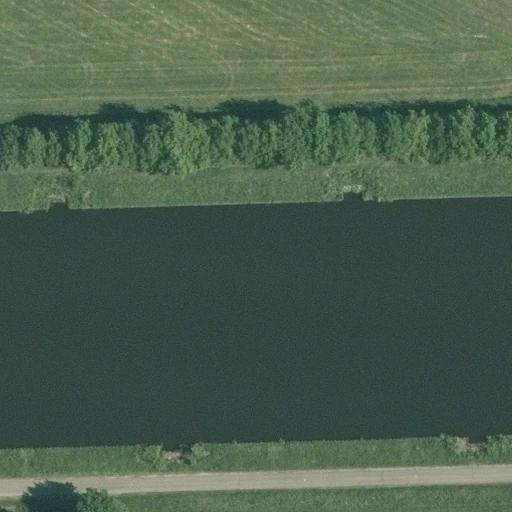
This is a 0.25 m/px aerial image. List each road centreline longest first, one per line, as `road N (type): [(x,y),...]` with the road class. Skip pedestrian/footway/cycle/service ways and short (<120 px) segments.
road 1 (track): [(0,178),(511,166)]
road 2 (unclassified): [(511,478),(0,490)]
